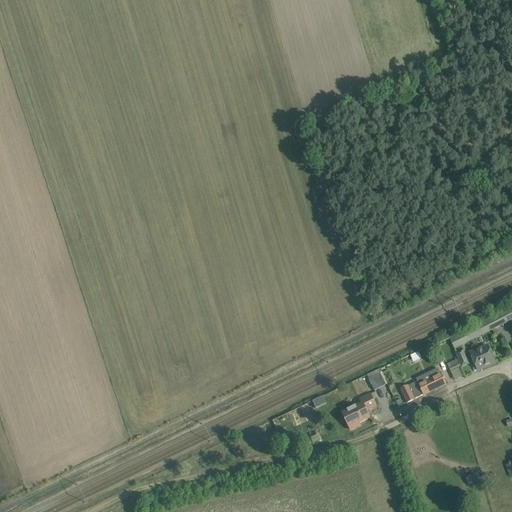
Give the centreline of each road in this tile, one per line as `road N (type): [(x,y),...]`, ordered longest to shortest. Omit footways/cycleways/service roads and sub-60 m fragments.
road 1 (track): [(0,508),(511,260)]
road 2 (unclassified): [(510,364),(420,402),(375,434),(311,453)]
